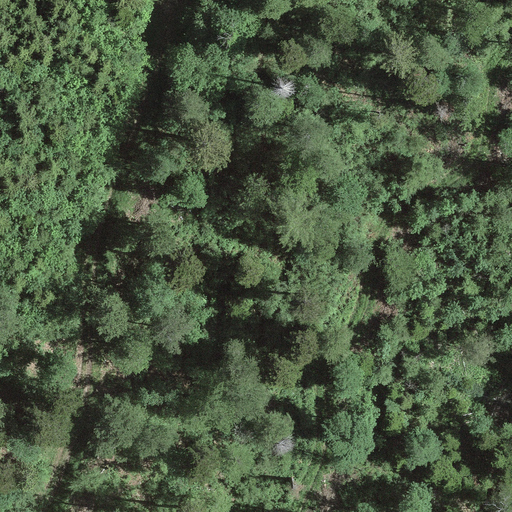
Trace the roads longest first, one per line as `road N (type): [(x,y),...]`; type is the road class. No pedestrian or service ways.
road 1 (track): [(298,511),(326,433),(329,367),(348,340),(372,247),(419,190),(456,176),(474,149),(511,37)]
road 2 (track): [(38,511),(86,396),(95,248),(121,158),(193,0)]
